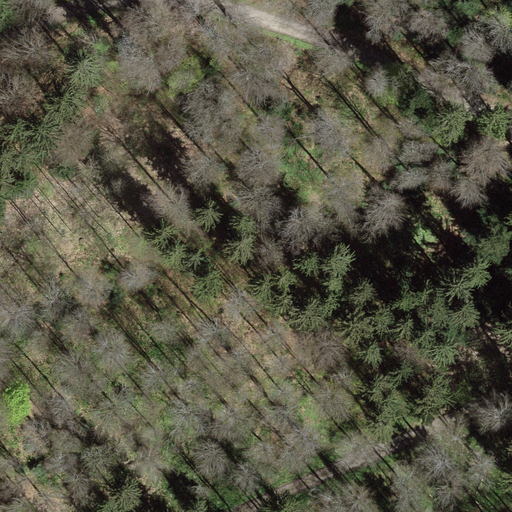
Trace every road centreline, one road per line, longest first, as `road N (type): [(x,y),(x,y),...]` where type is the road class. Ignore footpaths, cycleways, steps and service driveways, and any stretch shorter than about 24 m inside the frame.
road 1 (track): [(511,115),(245,11),(177,0)]
road 2 (track): [(255,511),(511,392)]
road 3 (track): [(130,0),(0,46)]
